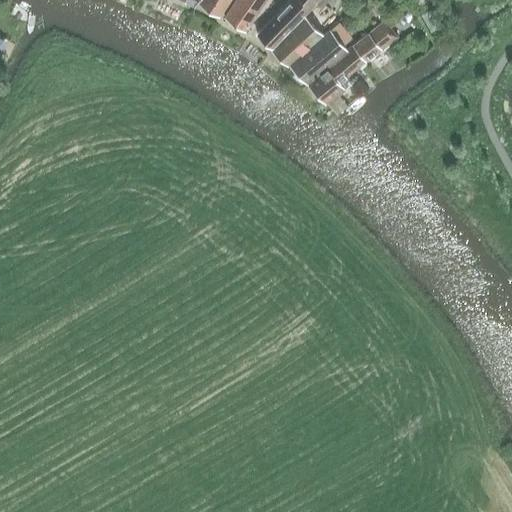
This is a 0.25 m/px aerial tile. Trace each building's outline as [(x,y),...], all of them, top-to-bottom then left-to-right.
[(229,0),(199,0),(198,3),(219,16),(229,0)] [(264,0),(235,0),(224,18),(244,31),(264,0)] [(287,0),(256,33),(271,47),(314,1),(315,0),(287,0)] [(406,0),(389,0),(397,8),(406,0)] [(448,22),(439,4),(420,13),(430,32),(448,22)] [(287,63),(320,32),(303,16),(272,50),(287,63)] [(383,17),(346,46),(348,48),(327,67),(307,83),(325,103),(347,85),(342,78),(397,36),(383,17)] [(348,48),(346,46),(328,27),(309,46),(289,64),(307,83),(327,67),(348,48)]
